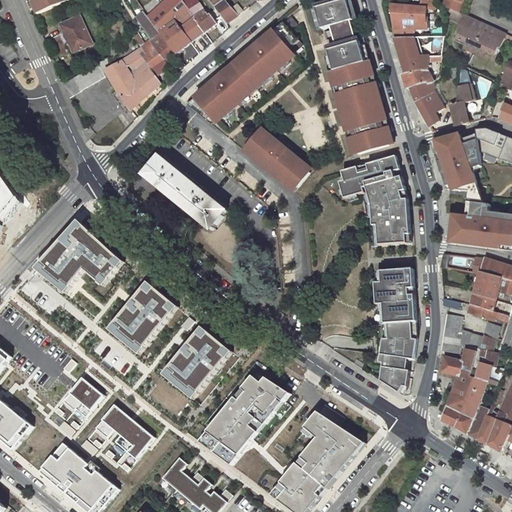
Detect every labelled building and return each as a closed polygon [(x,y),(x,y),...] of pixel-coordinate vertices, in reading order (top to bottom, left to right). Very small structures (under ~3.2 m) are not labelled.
[(31,1),(37,14),(69,0),(32,0),(31,1)] [(204,33),(181,0),(167,0),(148,18),(152,24),(159,32),(174,51),(175,53),(204,33)] [(181,0),(204,33),(214,25),(208,16),(207,17),(199,5),(198,5),(193,0),(181,0)] [(208,0),(226,24),(237,16),(224,0),(208,0)] [(392,145),(350,0),(338,0),(319,6),(320,10),(325,30),(336,27),(337,30),(328,32),(330,40),(339,38),(341,44),(330,47),(361,154),(392,145)] [(350,0),(392,145),(397,144),(355,0),(350,0)] [(437,2),(437,0),(421,0),(420,7),(392,4),(396,36),(412,36),(412,29),(423,30),(424,16),(425,9),(434,9),(437,2)] [(459,12),(459,11),(462,0),(447,0),(445,6),(447,6),(459,12)] [(473,50),(486,23),(459,11),(459,12),(447,6),(445,18),(461,24),(458,30),(459,31),(455,42),(464,46),(473,50)] [(148,18),(140,7),(133,12),(145,29),(152,24),(148,18)] [(325,30),(320,10),(315,12),(321,31),(325,30)] [(80,17),(63,24),(73,44),(70,46),(73,52),(92,44),(80,17)] [(294,18),(287,24),(293,31),(300,26),(294,18)] [(511,34),(486,23),(473,50),(484,55),(494,59),(499,48),(501,49),(504,42),(511,44),(511,34)] [(70,54),(73,52),(70,46),(73,44),(63,24),(58,27),(70,54)] [(293,31),(287,24),(191,108),(210,124),(215,120),(218,124),(225,118),(229,122),(294,66),(289,62),(298,55),(294,51),(303,43),(293,31)] [(174,51),(159,32),(149,39),(163,59),(174,51)] [(412,36),(396,36),(407,72),(425,69),(430,70),(431,61),(431,56),(421,56),(419,49),(430,48),(430,36),(412,36)] [(163,59),(149,39),(141,45),(148,54),(144,57),(145,59),(151,68),(163,59)] [(307,47),(303,43),(294,51),(298,55),(307,47)] [(361,154),(330,47),(325,48),(356,156),(361,154)] [(484,55),(473,50),(471,53),(483,58),(484,55)] [(109,57),(72,78),(78,91),(108,74),(123,101),(131,110),(161,83),(151,68),(145,59),(142,61),(143,64),(131,74),(124,62),(115,67),(109,57)] [(511,62),(509,61),(501,85),(511,88),(511,62)] [(428,85),(433,84),(430,70),(425,69),(407,72),(403,73),(407,88),(412,86),(427,83),(428,85)] [(492,81),(480,76),(479,80),(490,85),(492,81)] [(436,113),(445,107),(435,93),(433,84),(428,85),(427,83),(412,86),(417,104),(429,127),(439,121),(436,113)] [(451,105),(457,125),(469,123),(463,102),(474,100),(470,84),(458,86),(456,104),(451,105)] [(511,122),(511,106),(505,103),(500,118),(511,122)] [(461,140),(477,136),(476,131),(460,135),(461,140)] [(313,173),(264,132),(251,147),(300,188),(313,173)] [(442,168),(449,188),(476,183),(473,169),(482,167),(477,136),(461,140),(460,135),(431,142),(442,168)] [(297,192),(300,188),(251,147),(248,151),(297,192)] [(410,198),(398,157),(344,172),(346,181),(341,183),(346,199),(366,193),(365,189),(369,187),(374,206),(375,227),(380,226),(381,246),(413,244),(410,198)] [(228,212),(161,158),(145,175),(212,230),(228,212)] [(22,202),(0,173),(0,229),(11,216),(17,208),(22,202)] [(449,216),(446,244),(492,250),(511,251),(511,214),(490,212),(490,204),(468,202),(466,218),(449,216)] [(74,286),(88,270),(107,286),(128,262),(83,220),(38,269),(44,273),(69,293),(74,286)] [(455,255),(447,254),(446,267),(456,269),(462,270),(480,274),(511,280),(511,266),(489,260),(455,255)] [(419,336),(415,269),(383,271),(383,282),(377,283),(379,305),(385,305),(386,324),(389,324),(390,339),(385,339),(382,355),(386,355),(408,359),(416,360),(419,336)] [(511,280),(480,274),(472,305),(495,312),(496,309),(493,308),(494,302),(497,303),(499,296),(497,296),(498,292),(511,296),(508,305),(511,306),(511,280)] [(181,310),(152,286),(135,307),(112,334),(141,358),(181,310)] [(462,306),(463,303),(443,297),(443,305),(459,309),(460,305),(462,306)] [(495,312),(472,305),(471,305),(469,313),(493,320),(494,317),(495,312)] [(511,306),(509,315),(507,321),(500,344),(511,348),(511,306)] [(505,314),(495,312),(494,317),(507,321),(509,315),(505,314)] [(462,317),(447,315),(441,350),(459,355),(463,331),(460,330),(462,317)] [(500,327),(488,323),(483,337),(492,340),(495,340),(500,327)] [(235,353),(206,329),(189,350),(165,378),(194,402),(235,353)] [(483,337),(471,333),(467,347),(479,350),(483,337)] [(460,373),(459,377),(442,421),(456,428),(475,384),(481,364),(493,367),(496,357),(494,356),(494,355),(488,353),(492,340),(483,337),(479,350),(478,352),(476,352),(470,375),(460,373)] [(0,375),(15,358),(0,346),(0,438),(15,451),(35,428),(0,397),(0,375)] [(444,357),(444,356),(443,359),(442,371),(459,377),(460,373),(470,375),(476,352),(465,349),(462,362),(457,361),(458,358),(447,355),(447,356),(445,355),(444,357)] [(384,366),(406,370),(408,359),(386,355),(384,366)] [(493,367),(481,364),(475,384),(456,428),(467,433),(478,407),(486,383),(495,385),(503,370),(493,367)] [(381,381),(400,393),(404,386),(408,387),(411,371),(406,370),(384,366),(381,381)] [(201,442),(232,467),(292,395),(268,379),(264,384),(255,377),(201,442)] [(106,396),(84,378),(65,401),(87,419),(106,396)] [(27,394),(40,392),(38,381),(25,383),(27,394)] [(511,382),(496,419),(488,415),(478,439),(502,452),(511,429),(511,425),(511,424),(511,382)] [(157,385),(145,397),(160,410),(171,397),(157,385)] [(177,396),(163,411),(175,422),(189,407),(177,396)] [(156,438),(117,405),(97,429),(108,438),(114,430),(121,436),(116,442),(138,460),(156,438)] [(482,406),(471,435),(478,439),(488,415),(489,410),(482,406)] [(294,511),(310,511),(367,444),(319,413),(307,428),(320,439),(272,496),(294,511)] [(71,430),(81,440),(88,433),(78,423),(71,430)] [(104,511),(122,489),(68,445),(44,473),(92,511),(104,511)] [(181,458),(164,478),(177,489),(188,475),(184,471),(189,465),(181,458)] [(193,479),(188,475),(177,489),(189,499),(206,478),(199,472),(193,479)] [(214,485),(206,478),(189,499),(202,510),(205,506),(213,495),(208,492),(214,485)] [(213,495),(205,506),(212,511),(221,511),(228,504),(235,496),(227,490),(221,496),(216,492),(213,495)]
